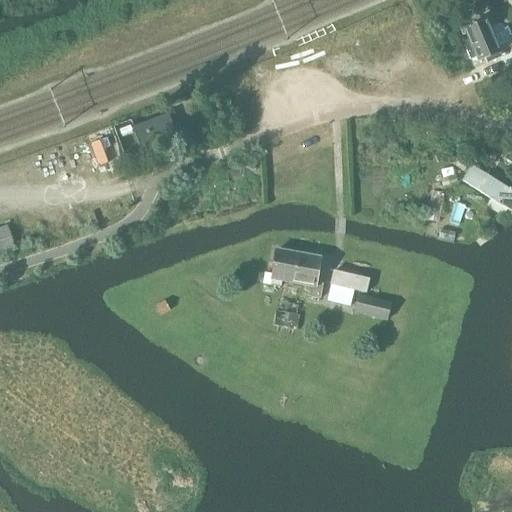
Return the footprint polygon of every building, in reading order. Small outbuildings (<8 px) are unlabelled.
[(485,20),(463,29),(468,39),(462,42),(470,60),(475,58),(477,62),(485,58),(487,62),(492,60),(491,56),(499,52),(497,47),(506,43),(510,35),(506,27),(498,24),(489,28),(485,20)] [(511,211),(511,189),(472,165),(463,181),(511,212),(511,211)] [(0,228),(0,250),(14,246),(7,226),(0,228)] [(293,284),(298,254),(276,250),(272,276),(270,285),(280,286),(281,281),(293,284)] [(298,254),(293,284),(304,286),(303,291),(308,291),(307,297),(320,299),(322,284),(315,283),(320,258),(298,254)] [(330,285),(365,293),(368,280),(333,271),(330,285)] [(265,274),(263,284),(270,285),(272,276),(265,274)] [(174,290),(179,302),(198,294),(193,283),(174,290)] [(330,288),(327,300),(350,306),(353,294),(330,288)] [(358,295),(354,311),(388,319),(392,303),(358,295)] [(291,299),(279,297),(277,308),(289,310),(291,299)] [(291,299),(289,310),(301,312),(302,301),(291,299)] [(165,301),(155,307),(160,315),(170,309),(165,301)] [(288,312),(276,310),(274,326),(286,327),(288,312)] [(288,312),(286,327),(298,329),(301,314),(288,312)]
